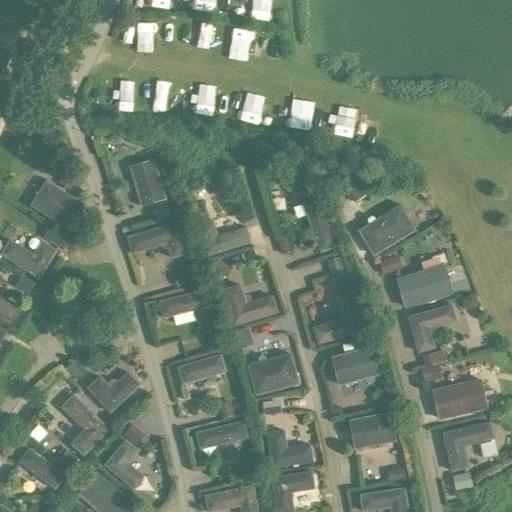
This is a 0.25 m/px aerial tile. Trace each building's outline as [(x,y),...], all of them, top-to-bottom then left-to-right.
[(151,0),(151,7),(171,8),(171,0),(151,0)] [(250,10),(251,0),(237,0),(236,9),(250,10)] [(265,16),(266,0),(252,0),(252,15),(265,16)] [(193,51),(197,31),(178,27),(174,48),(193,51)] [(242,28),(239,53),(255,55),(258,30),(242,28)] [(118,79),(117,99),(137,100),(138,80),(118,79)] [(200,93),(199,111),(225,113),(226,94),(200,93)] [(249,116),(271,121),(275,102),(253,97),(249,116)] [(300,126),(318,130),(325,102),(307,98),(300,126)] [(155,201),(156,203),(153,203),(157,218),(178,211),(174,197),(166,200),(166,199),(167,198),(155,158),(129,165),(141,205),(155,201)] [(30,205),(69,229),(85,203),(46,179),(30,205)] [(325,252),(343,246),(323,195),(297,205),(301,217),(311,214),(325,252)] [(376,218),(374,216),(371,215),(368,217),(367,220),(368,222),(357,229),(374,256),(416,229),(400,203),(376,218)] [(171,258),(189,253),(179,220),(126,236),(132,253),(162,245),(162,247),(166,249),(168,248),(171,258)] [(248,242),(243,228),(215,237),(210,221),(196,226),(206,256),(248,242)] [(58,249),(41,239),(33,252),(9,238),(0,252),(0,254),(39,279),(58,249)] [(403,255),(383,263),(387,273),(407,265),(403,255)] [(403,307),(450,293),(441,265),(395,279),(403,307)] [(181,285),(196,283),(195,270),(179,272),(181,285)] [(32,293),(37,280),(24,275),(19,287),(32,293)] [(240,283),(222,288),(234,325),(278,312),(273,294),(246,302),(240,283)] [(202,289),(159,300),(163,318),(207,307),(202,289)] [(338,301),(336,301),(338,307),(340,306),(342,313),(340,313),(338,317),(338,318),(312,325),(314,330),(312,331),(314,341),(317,340),(318,344),(366,330),(355,291),(337,296),(338,301)] [(8,300),(0,295),(0,314),(12,321),(20,307),(15,304),(17,301),(10,297),(8,300)] [(416,352),(432,347),(426,329),(454,321),(449,305),(406,317),(416,352)] [(380,375),(372,345),(331,355),(339,385),(365,378),(366,381),(368,383),(374,381),(375,379),(374,376),(380,375)] [(444,349),(425,352),(429,379),(448,376),(444,349)] [(299,383),(291,352),(247,363),(255,395),(299,383)] [(216,374),(225,371),(220,353),(177,366),(182,384),(209,376),(210,379),(212,380),(216,379),(217,377),(216,374)] [(141,384),(128,370),(118,380),(116,379),(112,379),(108,382),(100,374),(86,387),(110,413),(141,384)] [(437,418),(484,407),(478,379),(431,390),(437,418)] [(107,429),(71,396),(60,408),(83,430),(70,445),(82,456),(107,429)] [(283,401),(267,403),(270,428),(286,426),(283,401)] [(354,449),(396,441),(390,411),(348,419),(354,449)] [(243,420),(196,431),(200,449),(247,438),(243,420)] [(470,467),(464,445),(495,438),(491,420),(442,432),(451,472),(470,467)] [(271,467),(313,461),(310,443),(287,446),(285,428),(266,431),(271,467)] [(126,464),(136,451),(124,441),(104,466),(134,491),(145,479),(126,464)] [(54,488),(66,473),(29,445),(18,459),(54,488)] [(378,468),(379,481),(408,478),(407,465),(378,468)] [(275,511),(290,511),(295,511),(292,491),(315,488),(312,470),(270,476),(275,511)] [(459,488),(476,486),(474,470),(457,472),(459,488)] [(121,511),(132,499),(96,471),(77,495),(97,511),(121,511)] [(259,511),(254,484),(204,494),(207,511),(210,511),(239,506),(240,511),(259,511)] [(390,511),(409,511),(406,486),(359,493),(362,511),(390,507),(390,511)] [(51,511),(37,501),(29,511),(51,511)] [(13,511),(1,503),(0,503),(0,511),(13,511)]
